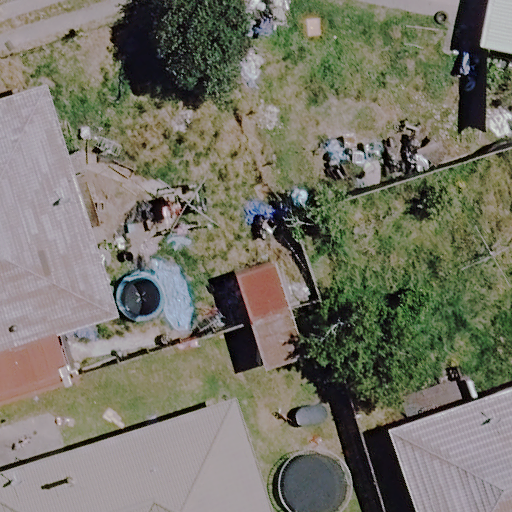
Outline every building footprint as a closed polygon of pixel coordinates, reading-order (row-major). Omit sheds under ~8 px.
[(511,0),(485,0),(475,51),(511,58),(511,0)] [(106,320),(38,92),(0,103),(0,403),(59,386),(45,338),(106,320)] [(284,244),(217,267),(257,380),(323,356),(284,244)] [(511,511),(511,384),(377,429),(404,511),(511,511)] [(256,511),(224,407),(0,477),(0,511),(256,511)]
